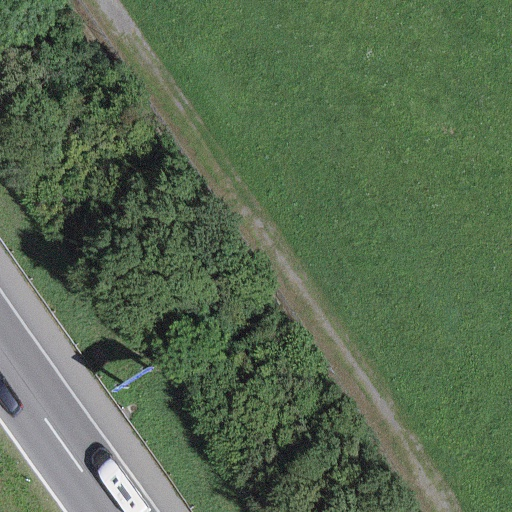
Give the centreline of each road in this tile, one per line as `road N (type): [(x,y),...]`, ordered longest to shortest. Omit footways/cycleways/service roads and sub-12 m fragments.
road 1 (track): [(431,511),(224,164),(107,0)]
road 2 (motorway): [(110,511),(0,357)]
